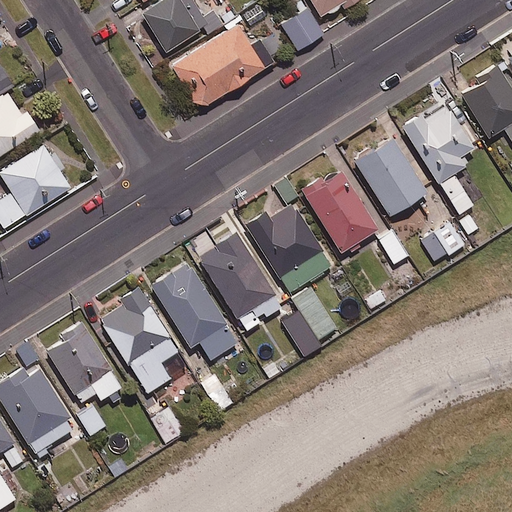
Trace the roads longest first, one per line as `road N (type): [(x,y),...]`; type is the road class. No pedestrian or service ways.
road 1 (tertiary): [(164,182),(451,0)]
road 2 (residential): [(49,0),(164,182)]
road 3 (tertiary): [(0,286),(164,182)]
